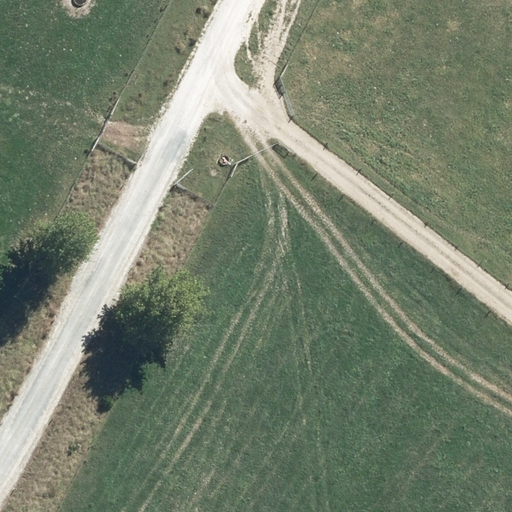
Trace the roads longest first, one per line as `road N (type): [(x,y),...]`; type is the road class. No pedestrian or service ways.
road 1 (unclassified): [(244,0),(0,461)]
road 2 (track): [(511,298),(210,64)]
